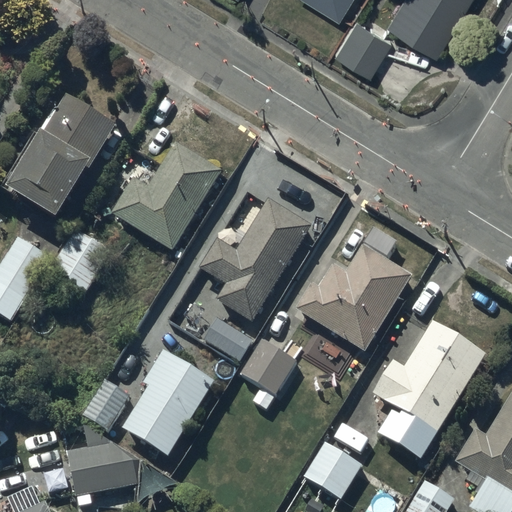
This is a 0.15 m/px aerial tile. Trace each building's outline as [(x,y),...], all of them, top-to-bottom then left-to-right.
[(311,0),(339,16),(340,14),(350,20),(361,0),(311,0)] [(400,0),(387,22),(437,52),(468,0),(400,0)] [(356,17),(335,51),(370,73),(392,40),(356,17)] [(5,190),(59,224),(119,128),(68,97),(58,114),(54,112),(5,190)] [(136,179),(113,216),(173,254),(223,174),(176,145),(159,174),(152,170),(143,184),(136,179)] [(243,203),(200,271),(228,288),(218,303),(252,324),(313,229),(270,202),(262,215),(243,203)] [(78,231),(49,275),(85,298),(113,254),(78,231)] [(19,240),(0,270),(0,315),(12,323),(52,261),(19,240)] [(314,284),(297,312),(366,356),(414,279),(364,248),(348,274),(336,266),(321,289),(314,284)] [(256,343),(219,320),(205,342),(242,365),(256,343)] [(395,363),(374,396),(395,409),(378,437),(423,464),(489,359),(434,325),(406,370),(395,363)] [(263,343),(242,376),(277,398),(298,364),(263,343)] [(151,389),(124,431),(170,460),(217,386),(164,353),(145,385),(151,389)] [(106,383),(83,417),(108,434),(131,399),(106,383)] [(476,432),(456,464),(474,475),(468,484),(482,493),(471,510),(473,511),(511,511),(511,398),(487,439),(476,432)] [(120,445),(69,454),(77,498),(138,487),(134,463),(123,465),(120,445)] [(327,445),(305,479),(343,502),(364,468),(327,445)] [(448,511),(455,501),(426,483),(408,511),(448,511)]
